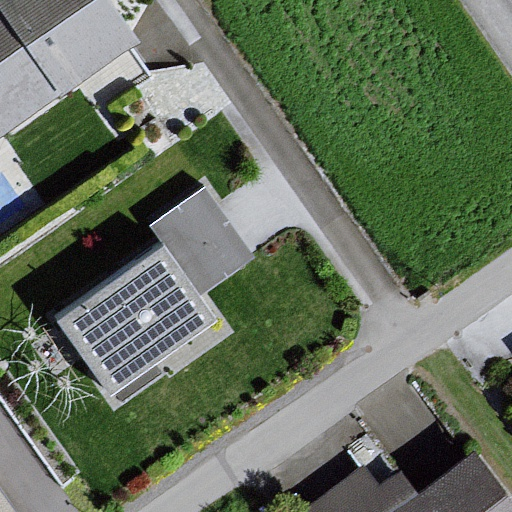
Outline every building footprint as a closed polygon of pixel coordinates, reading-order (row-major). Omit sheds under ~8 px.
[(105,0),(0,0),(0,140),(137,45),(105,0)] [(251,255),(203,187),(149,225),(162,243),(197,293),(251,255)] [(162,243),(56,319),(110,394),(216,318),(197,293),(162,243)] [(511,511),(511,503),(474,453),(420,494),(402,471),(385,484),(366,460),(297,511),(511,511)] [(0,472),(0,511),(16,511),(24,507),(0,472)]
